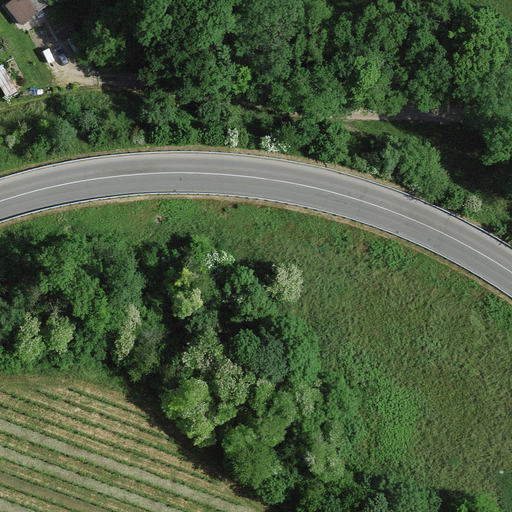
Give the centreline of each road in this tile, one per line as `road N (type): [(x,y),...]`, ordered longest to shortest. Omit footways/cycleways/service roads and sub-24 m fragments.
road 1 (residential): [(0,201),(177,172),(295,183),(436,229),(511,272)]
road 2 (track): [(511,117),(212,83),(160,68),(134,40),(118,0)]
